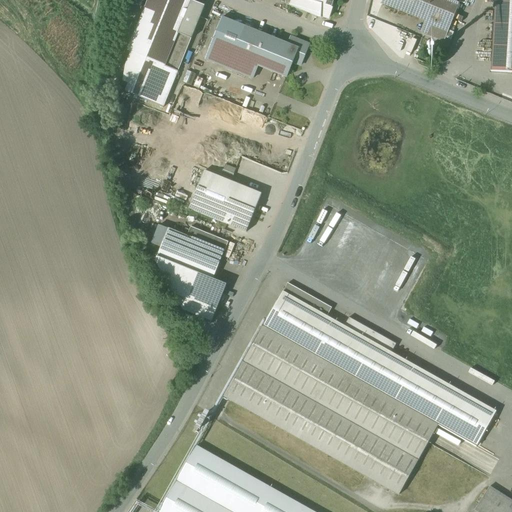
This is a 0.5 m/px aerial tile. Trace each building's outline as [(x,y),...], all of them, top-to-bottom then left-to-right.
[(202,8),(180,0),(148,0),(113,93),(162,112),(202,8)] [(336,0),(291,0),(289,10),(329,23),(336,0)] [(382,0),(381,3),(426,22),(422,32),(444,41),(460,2),(465,4),(466,0),(382,0)] [(511,0),(495,0),(491,72),(511,73),(511,0)] [(287,47),(223,20),(205,64),(252,83),(257,69),(285,81),(293,63),(282,59),(287,47)] [(287,47),(282,59),(293,63),(301,66),(309,45),(291,37),(287,47)] [(220,176),(231,179),(235,168),(224,164),(220,176)] [(258,195),(202,173),(187,210),(244,232),(258,195)] [(186,234),(167,227),(155,257),(213,281),(228,242),(189,228),(186,234)] [(495,410),(281,293),(223,398),(399,494),(438,424),(476,445),(495,410)] [(195,420),(202,424),(205,418),(199,414),(195,420)] [(310,511),(193,447),(156,511),(310,511)] [(511,511),(511,501),(489,488),(474,511),(511,511)]
